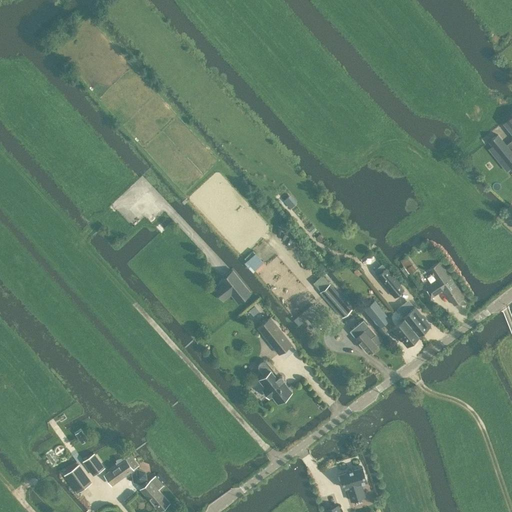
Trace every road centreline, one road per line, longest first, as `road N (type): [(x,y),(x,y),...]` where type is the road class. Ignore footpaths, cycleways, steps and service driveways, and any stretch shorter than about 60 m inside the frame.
road 1 (tertiary): [(511,294),(211,511)]
road 2 (track): [(511,511),(481,427),(463,406),(407,372)]
